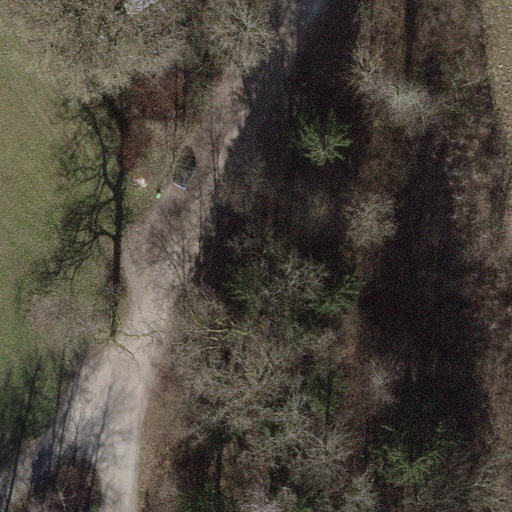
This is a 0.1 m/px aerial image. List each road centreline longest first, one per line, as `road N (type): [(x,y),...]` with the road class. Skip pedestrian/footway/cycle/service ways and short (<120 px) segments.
road 1 (track): [(319,0),(136,348),(4,511)]
road 2 (track): [(136,348),(122,511)]
